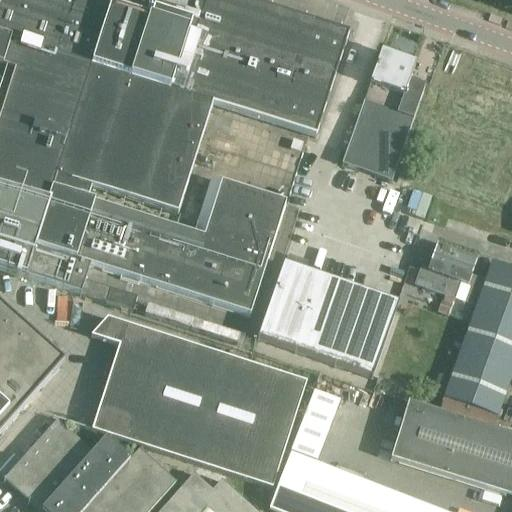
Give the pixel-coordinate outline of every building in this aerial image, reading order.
[(88,200),(91,190),(177,217),(212,107),(314,140),(348,33),(245,0),(0,0),(0,66),(3,68),(15,72),(0,118),(0,271),(26,280),(81,297),(82,296),(106,304),(132,312),(136,298),(111,290),(86,282),(91,267),(251,319),(286,208),(211,184),(193,239),(87,204),(88,200)] [(414,66),(381,54),(369,85),(401,97),(399,103),(394,101),(391,111),(364,102),(341,166),(389,184),(424,86),(409,81),(414,66)] [(438,245),(428,273),(421,271),(420,274),(421,274),(418,282),(432,287),(430,292),(442,296),(458,252),(438,245)] [(478,259),(458,252),(442,296),(455,301),(460,285),(468,287),(470,289),(464,305),(472,307),(482,281),(472,277),(478,259)] [(372,381),(398,305),(283,266),(257,341),(372,381)] [(511,273),(491,266),(486,282),(482,281),(472,307),(476,309),(440,415),(493,431),(497,420),(511,376),(511,273)] [(185,328),(187,321),(137,304),(135,310),(185,328)] [(64,368),(0,311),(0,439),(43,391),(49,384),(64,368)] [(121,348),(93,433),(272,491),(307,385),(110,320),(93,339),(121,348)] [(438,511),(315,467),(340,403),(314,393),(290,457),(269,511),(438,511)] [(408,405),(390,462),(511,499),(511,437),(493,431),(440,415),(408,405)] [(57,423),(5,482),(38,511),(149,511),(175,484),(140,452),(131,462),(106,440),(93,455),(57,423)] [(161,511),(253,511),(221,482),(212,492),(194,476),(161,511)]
